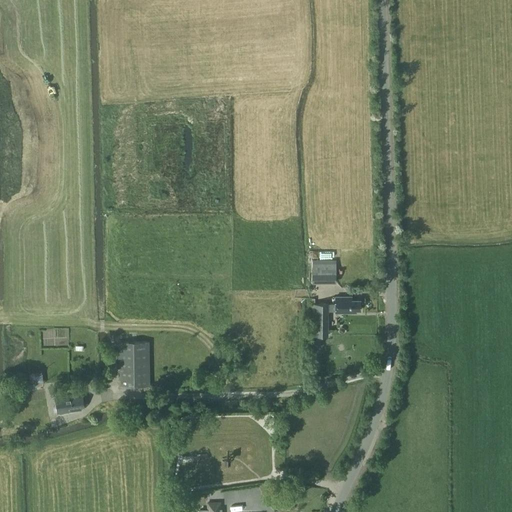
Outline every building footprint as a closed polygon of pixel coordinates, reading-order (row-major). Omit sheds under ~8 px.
[(336,282),(336,262),(312,262),(312,282),(336,282)] [(352,296),(336,296),(336,311),(357,311),(357,309),(361,309),(361,299),(352,299),(352,296)] [(328,303),(312,303),(312,334),(328,334),(328,303)] [(150,385),(149,340),(118,341),(119,385),(150,385)] [(43,381),(41,369),(26,372),(28,384),(43,381)] [(80,406),(83,406),(82,397),(79,397),(78,394),(56,397),(58,412),(81,409),(80,406)] [(219,511),(219,503),(208,503),(208,511),(219,511)]
